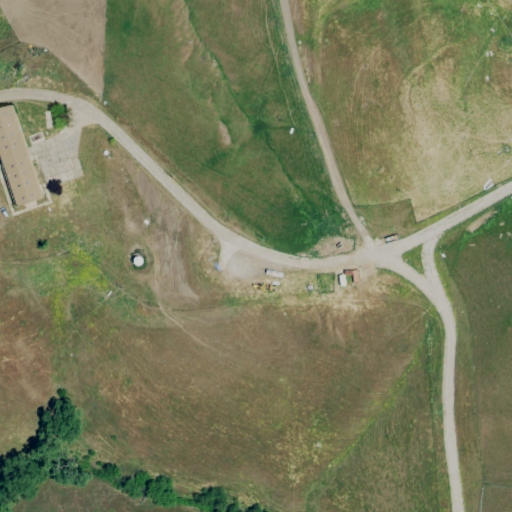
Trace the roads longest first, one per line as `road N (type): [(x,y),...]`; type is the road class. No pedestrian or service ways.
road 1 (residential): [(0,97),(54,97),(80,106),(230,241),(291,264),(381,258),(436,228)]
road 2 (residential): [(456,511),(444,420),(445,317),(430,292),(381,258)]
road 3 (track): [(381,258),(344,206),(279,0)]
